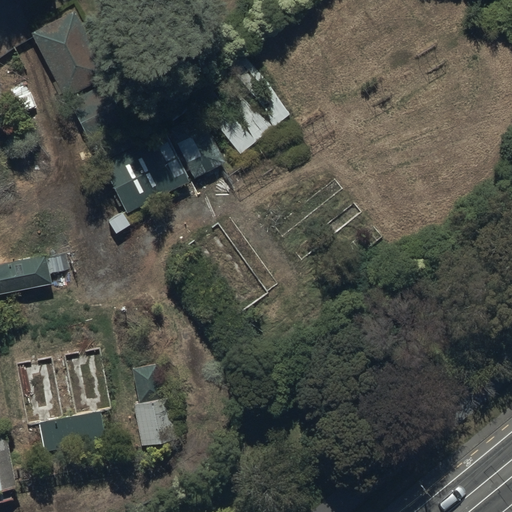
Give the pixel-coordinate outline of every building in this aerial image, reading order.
[(236,49),(187,90),(244,157),(293,116),(236,49)] [(0,80),(0,127),(9,126),(0,80)] [(201,114),(101,162),(127,215),(227,168),(201,114)] [(227,209),(184,240),(239,315),(282,285),(227,209)] [(47,261),(0,269),(0,301),(52,292),(47,261)] [(52,350),(13,358),(25,422),(37,420),(43,447),(107,435),(102,409),(114,407),(101,341),(61,348),(72,408),(64,410),(52,350)] [(164,391),(158,358),(129,364),(135,397),(131,398),(140,441),(178,434),(169,390),(164,391)]
